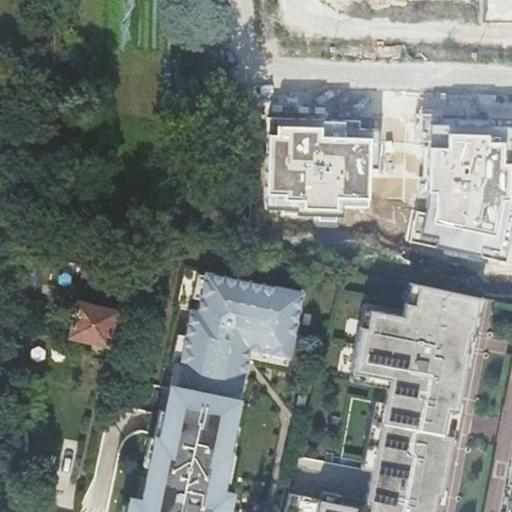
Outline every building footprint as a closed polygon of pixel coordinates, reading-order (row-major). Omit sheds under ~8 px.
[(319,121),(267,118),(264,210),(370,212),(372,124),(319,121)] [(511,127),(452,126),(420,125),(415,207),(408,240),(508,263),(511,248),(511,230),(507,230),(511,212),(511,127)] [(83,265),(80,277),(105,283),(108,270),(83,265)] [(183,364),(178,389),(239,402),(245,375),(247,363),(250,349),(289,357),(303,293),(207,273),(199,311),(191,310),(180,363),(183,364)] [(479,297),(418,284),(409,282),(403,315),(364,308),(350,380),(387,387),(366,501),(358,507),(290,493),(285,511),(438,511),(461,392),(479,297)] [(116,310),(76,300),(68,335),(107,345),(116,310)] [(239,402),(178,389),(172,388),(172,389),(235,402),(239,403),(239,402)] [(132,500),(129,511),(225,511),(228,502),(229,494),(223,493),(219,492),(227,454),(225,453),(235,402),(172,389),(161,440),(157,439),(144,503),(132,500)] [(511,511),(511,459),(502,511),(511,511)]
